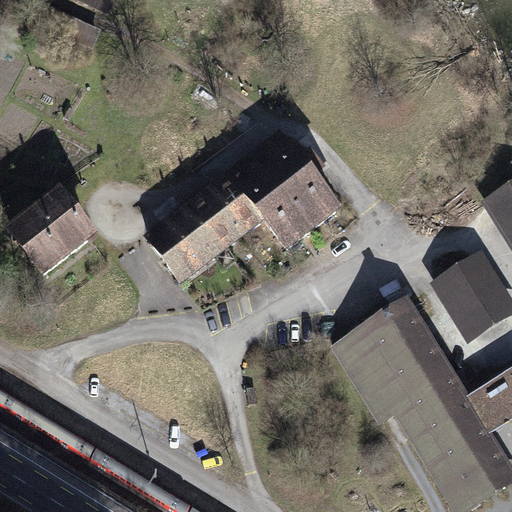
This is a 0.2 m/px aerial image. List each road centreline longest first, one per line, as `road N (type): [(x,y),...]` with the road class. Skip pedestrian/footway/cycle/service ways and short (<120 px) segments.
road 1 (unclassified): [(257,511),(0,353)]
road 2 (track): [(282,125),(191,65),(55,0)]
